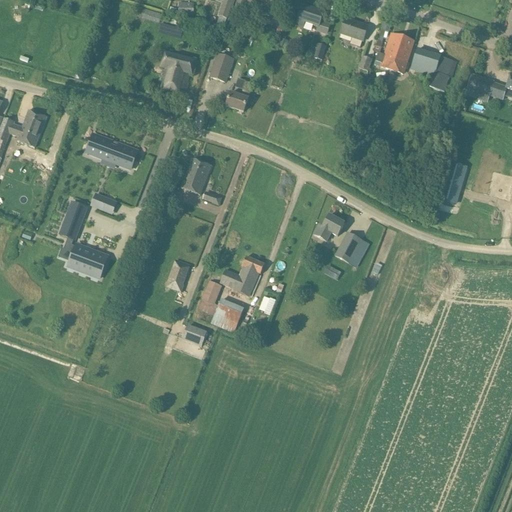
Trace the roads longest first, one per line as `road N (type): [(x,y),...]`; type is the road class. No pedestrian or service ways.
road 1 (unclassified): [(511,252),(432,240),(262,154),(0,71)]
road 2 (unclassified): [(511,46),(369,0)]
